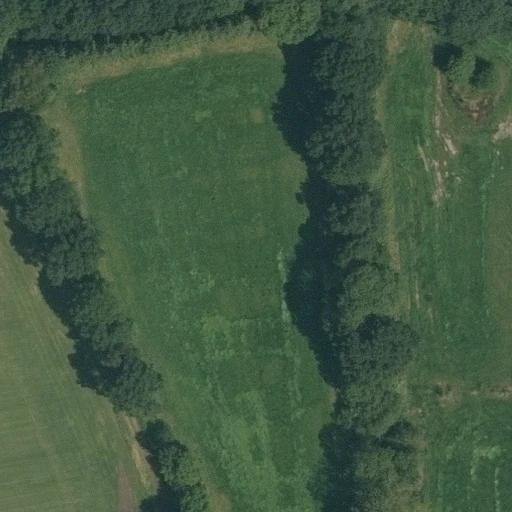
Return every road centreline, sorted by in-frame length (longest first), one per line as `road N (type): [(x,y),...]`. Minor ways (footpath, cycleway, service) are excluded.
road 1 (track): [(170,511),(0,129)]
road 2 (track): [(0,21),(135,0)]
